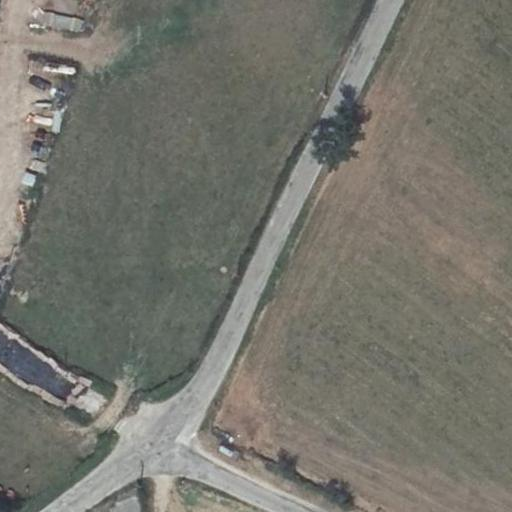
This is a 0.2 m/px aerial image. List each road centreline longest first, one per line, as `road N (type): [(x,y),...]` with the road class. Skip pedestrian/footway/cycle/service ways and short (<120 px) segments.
road 1 (unclassified): [(150,441),(203,386),(389,0)]
road 2 (unclassified): [(290,511),(150,441)]
